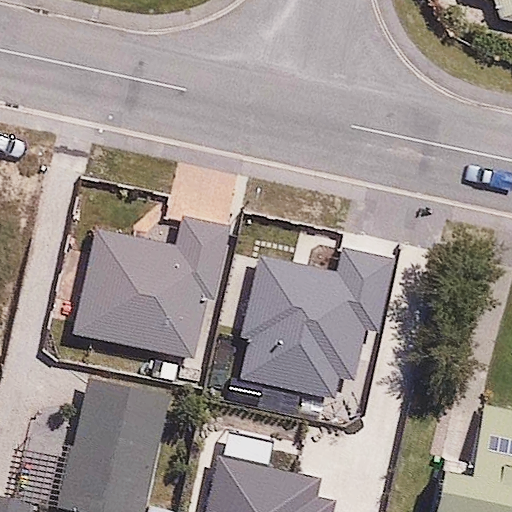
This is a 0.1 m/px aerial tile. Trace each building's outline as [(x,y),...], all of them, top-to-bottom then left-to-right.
[(511,0),(499,0),(498,9),(511,11),(511,0)] [(212,293),(229,222),(177,209),(170,238),(95,220),(70,320),(190,350),(204,291),(212,293)] [(44,483),(41,501),(98,511),(174,511),(177,502),(140,494),(162,382),(85,367),(77,412),(59,409),(58,415),(39,411),(25,479),(44,483)] [(27,384),(3,378),(0,391),(0,484),(3,485),(27,384)] [(511,511),(511,407),(452,395),(429,511),(511,511)] [(287,511),(271,433),(201,448),(213,511),(287,511)]
